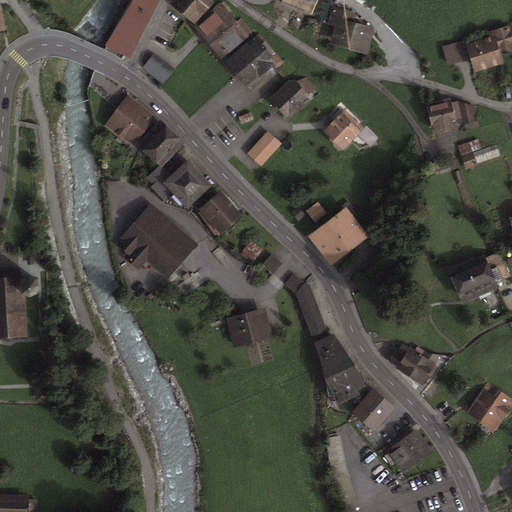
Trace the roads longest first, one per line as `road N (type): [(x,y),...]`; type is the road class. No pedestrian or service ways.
road 1 (secondary): [(125,76),(321,269),(372,364),(427,420),(477,511)]
road 2 (residential): [(237,0),(335,65),(511,107)]
road 3 (secondary): [(0,172),(7,77),(27,50),(64,46),(125,76)]
